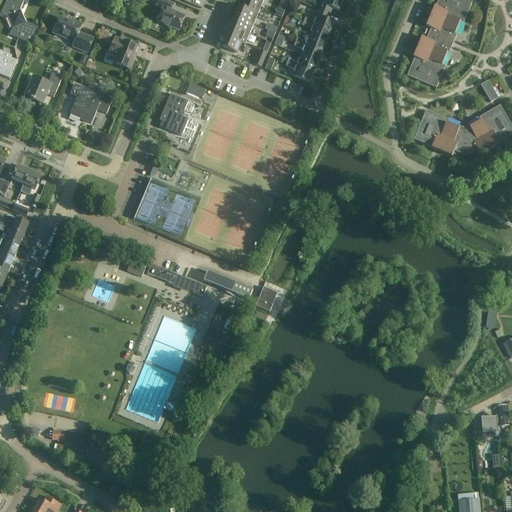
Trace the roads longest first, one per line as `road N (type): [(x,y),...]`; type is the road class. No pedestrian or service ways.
road 1 (residential): [(420,0),(386,72),(400,159),(451,186),(511,154)]
road 2 (residential): [(367,0),(320,110),(201,67),(193,52)]
road 3 (residential): [(259,286),(61,204)]
road 4 (residential): [(362,511),(420,445),(511,390)]
road 5 (residential): [(78,165),(110,172),(157,68),(193,52)]
road 6 (residential): [(0,370),(61,204)]
